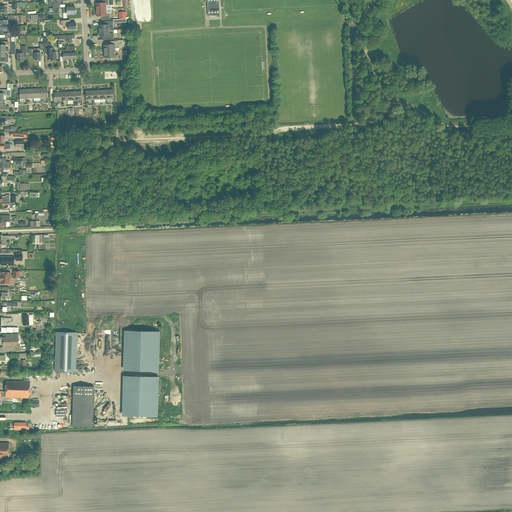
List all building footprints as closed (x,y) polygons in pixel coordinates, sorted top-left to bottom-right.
[(113,5),(112,0),(101,0),(102,3),(95,3),(96,10),(111,9),(111,5),(113,5)] [(219,17),(218,0),(206,0),(208,16),(217,16),(217,17),(219,17)] [(111,13),(111,9),(96,10),(96,16),(101,16),(102,20),(109,20),(109,13),(111,13)] [(70,24),(70,20),(60,21),(61,25),(68,25),(68,30),(76,29),(76,23),(70,24)] [(109,30),(113,30),(112,21),(105,21),(105,25),(99,25),(99,31),(109,30)] [(109,33),(109,30),(99,31),(99,36),(106,36),(106,40),(113,40),(113,33),(109,33)] [(44,49),(44,53),(46,53),(46,54),(50,54),(50,60),(56,60),(56,52),(54,52),(54,48),(52,48),(52,44),(47,44),(47,38),(43,38),(44,43),(44,49)] [(0,50),(5,51),(8,51),(8,48),(5,48),(6,45),(8,45),(8,42),(0,41),(0,50)] [(104,51),(115,51),(115,47),(118,46),(117,41),(110,42),(110,45),(104,45),(104,51)] [(23,61),(23,58),(27,58),(27,46),(22,46),(22,54),(17,54),(17,61),(20,61),(20,62),(23,62),(23,61)] [(63,59),(70,59),(69,47),(66,47),(66,50),(60,50),(60,56),(63,56),(63,59)] [(39,53),(38,49),(28,49),(28,54),(31,53),(31,57),(34,57),(34,61),(41,60),(40,53),(39,53)] [(5,54),(5,51),(0,50),(0,61),(8,61),(8,56),(6,54),(5,54)] [(115,51),(104,51),(105,58),(111,58),(111,61),(118,60),(118,55),(115,55),(115,51)] [(0,99),(3,100),(4,94),(7,94),(7,96),(10,96),(10,90),(0,89),(0,99)] [(3,106),(3,100),(0,99),(0,106),(0,108),(0,109),(9,110),(9,106),(3,106)] [(11,119),(11,116),(7,116),(1,116),(1,117),(0,116),(0,124),(1,124),(5,124),(5,119),(7,119),(11,119)] [(13,181),(13,176),(7,176),(2,176),(1,176),(1,180),(0,179),(0,186),(2,186),(2,182),(7,182),(7,181),(13,181)] [(10,205),(10,195),(6,195),(6,196),(2,196),(2,195),(0,195),(0,201),(1,202),(1,205),(10,205)] [(9,222),(10,215),(1,215),(1,219),(0,219),(0,225),(6,226),(6,222),(9,222)] [(39,234),(39,236),(35,236),(35,244),(40,244),(40,242),(44,242),(44,234),(39,234)] [(0,247),(1,248),(1,246),(6,246),(6,239),(8,239),(8,236),(1,236),(1,241),(0,240),(0,247)] [(22,261),(22,254),(16,254),(16,258),(14,258),(14,257),(1,257),(1,265),(13,266),(14,260),(16,260),(16,261),(22,261)] [(26,278),(26,275),(22,275),(22,274),(20,274),(20,271),(13,271),(13,275),(10,275),(10,273),(1,273),(0,284),(10,284),(10,278),(26,278)] [(0,317),(0,331),(1,331),(1,333),(12,333),(12,332),(18,332),(18,328),(1,328),(1,318),(0,317)] [(129,331),(128,371),(158,372),(159,331),(129,331)] [(55,372),(76,372),(77,333),(57,332),(55,372)] [(18,344),(18,333),(2,334),(3,337),(0,337),(0,341),(3,342),(3,345),(18,344)] [(157,417),(158,377),(128,376),(127,416),(157,417)] [(30,382),(6,381),(5,392),(1,392),(1,391),(0,390),(0,404),(1,400),(1,399),(2,399),(2,397),(5,397),(29,398),(30,382)] [(93,427),(95,387),(74,386),(73,426),(93,427)]
